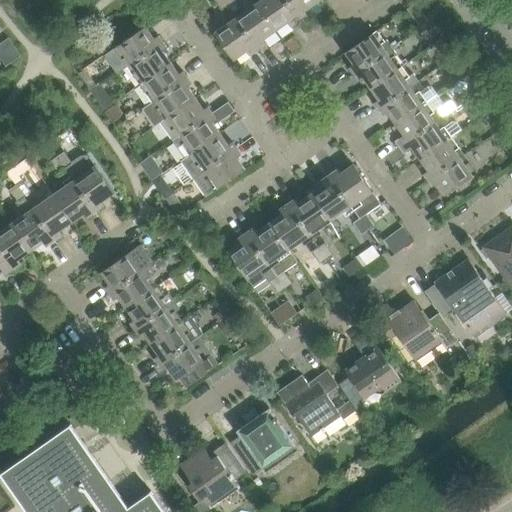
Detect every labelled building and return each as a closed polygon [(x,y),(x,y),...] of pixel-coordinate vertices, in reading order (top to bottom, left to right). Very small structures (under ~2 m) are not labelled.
[(223,0),(213,0),(221,11),(228,6),(223,0)] [(234,0),(233,0),(223,0),(228,6),(234,14),(259,50),(267,44),(264,40),(276,31),(257,3),(245,11),(243,7),(242,8),(236,0),(234,0)] [(261,0),(257,3),(276,31),(289,23),(291,26),(300,21),(285,0),(261,0)] [(306,11),(318,2),(316,0),(285,0),(300,21),(308,15),(306,11)] [(411,7),(407,9),(414,18),(422,13),(415,3),(411,7)] [(250,56),(259,50),(234,14),(225,20),(227,24),(215,32),(235,60),(247,52),(250,56)] [(127,67),(163,41),(158,35),(155,38),(147,26),(105,55),(117,74),(127,67)] [(355,73),(392,47),(387,40),(385,41),(377,31),(346,53),(354,65),(350,67),(355,73)] [(9,38),(0,44),(13,62),(22,56),(9,38)] [(140,84),(172,62),(164,51),(167,48),(163,41),(127,67),(140,84)] [(370,88),(402,66),(395,57),(397,55),(392,47),(355,73),(359,80),(363,78),(370,88)] [(152,102),(187,77),(183,71),(180,73),(172,62),(140,84),(152,102)] [(379,109),(419,81),(413,73),(409,76),(402,66),(370,88),(379,100),(375,103),(379,109)] [(160,123),(196,98),(188,86),(192,84),(187,77),(152,102),(142,109),(154,127),(160,123)] [(424,89),(419,81),(379,109),(384,115),(387,113),(395,124),(437,95),(432,87),(428,86),(424,89)] [(100,85),(92,91),(104,109),(113,103),(100,85)] [(474,87),(465,93),(469,99),(478,93),(480,91),(476,85),(474,87)] [(395,141),(399,148),(456,107),(451,100),(442,106),(442,102),(437,95),(395,124),(403,136),(395,141)] [(483,95),(469,105),(477,117),(488,110),(489,109),(491,107),(483,95)] [(196,98),(160,123),(172,141),(212,113),(208,107),(204,109),(196,98)] [(116,104),(106,111),(114,123),(120,118),(121,111),(116,104)] [(481,116),(485,122),(493,116),(489,110),(481,116)] [(184,158),(221,133),(213,122),(217,119),(212,113),(172,141),(184,158)] [(404,145),(399,148),(404,154),(409,151),(412,149),(420,160),(452,137),(462,130),(457,122),(451,121),(448,123),(444,117),(444,116),(436,122),(404,145)] [(503,129),(495,134),(502,144),(510,138),(503,128),(503,129)] [(193,179),(237,148),(233,142),(229,145),(221,133),(184,158),(181,161),(193,179)] [(429,180),(464,154),(452,137),(420,160),(428,171),(424,174),(429,180)] [(206,197),(214,192),(246,169),(238,158),(242,155),(237,148),(193,179),(206,197)] [(80,155),(71,161),(64,152),(57,156),(66,168),(71,176),(96,212),(105,206),(102,202),(115,193),(95,165),(89,156),(87,155),(85,155),(80,155)] [(464,154),(429,180),(434,187),(437,184),(445,196),(477,173),(464,154)] [(151,155),(141,162),(154,180),(161,175),(163,173),(151,155)] [(59,173),(66,168),(57,156),(51,161),(59,173)] [(381,204),(373,192),(353,164),(341,173),(338,169),(329,175),(354,211),(360,219),(368,230),(375,226),(367,214),(381,204)] [(161,175),(154,180),(166,198),(174,193),(161,175)] [(346,217),(354,211),(329,175),(321,181),(324,185),(311,193),(331,222),(343,213),(346,217)] [(88,218),(96,212),(71,176),(63,182),(65,186),(53,194),(73,223),(85,214),(88,218)] [(16,185),(25,197),(32,192),(23,180),(16,185)] [(30,205),(25,197),(16,185),(10,190),(18,201),(16,203),(24,215),(12,223),(32,251),(44,243),(46,247),(55,241),(30,205)] [(319,230),(331,222),(311,193),(299,202),(297,198),(288,204),(313,240),(322,233),(319,230)] [(61,231),(73,223),(53,194),(41,203),(38,199),(30,205),(55,241),(64,235),(61,231)] [(174,194),(167,199),(176,213),(184,208),(174,194)] [(304,246),(313,240),(288,204),(279,210),(282,214),(270,222),(290,250),(302,242),(304,246)] [(362,235),(368,230),(360,219),(353,223),(362,235)] [(298,262),(290,250),(270,222),(258,230),(255,227),(247,233),(272,268),(285,288),(292,283),(284,271),(298,262)] [(19,260),(32,251),(12,223),(0,231),(0,249),(14,269),(22,263),(19,260)] [(511,229),(481,251),(486,259),(491,255),(511,285),(511,229)] [(285,288),(272,268),(247,233),(238,239),(241,243),(228,251),(253,287),(266,278),(268,282),(270,281),(279,293),(285,288)] [(404,236),(399,239),(401,241),(404,247),(413,241),(408,234),(404,236)] [(318,247),(327,259),(333,254),(325,243),(318,247)] [(110,293),(150,266),(154,263),(141,245),(101,272),(110,284),(106,287),(110,293)] [(320,264),(327,259),(318,247),(312,252),(320,264)] [(0,249),(0,273),(2,271),(5,275),(14,269),(0,249)] [(365,251),(356,258),(357,259),(363,268),(372,261),(365,251)] [(357,259),(344,268),(350,277),(363,268),(357,259)] [(439,313),(444,319),(456,311),(474,338),(507,315),(469,259),(436,282),(436,283),(425,292),(439,313)] [(158,286),(150,275),(155,272),(150,266),(110,293),(115,300),(118,297),(126,309),(158,286)] [(325,284),(319,289),(323,294),(329,290),(325,284)] [(130,323),(135,329),(174,301),(170,294),(166,297),(158,286),(126,309),(134,320),(130,323)] [(322,297),(317,289),(306,296),(312,304),(322,297)] [(174,301),(135,329),(139,335),(143,333),(151,344),(183,322),(177,313),(181,310),(174,301)] [(271,312),(280,325),(296,313),(288,301),(271,312)] [(444,319),(439,313),(428,321),(414,301),(387,319),(388,320),(382,325),(408,363),(415,359),(417,361),(442,344),(446,349),(459,340),(444,319)] [(219,312),(218,318),(221,322),(227,317),(222,311),(222,310),(219,312)] [(199,337),(204,334),(191,316),(183,322),(151,344),(159,355),(155,358),(160,364),(199,337)] [(225,335),(234,328),(227,318),(227,317),(221,322),(218,324),(225,335)] [(349,401),(359,415),(366,411),(360,401),(372,393),(383,394),(402,381),(366,331),(352,340),(364,357),(345,370),(349,376),(338,384),(339,386),(349,401)] [(199,337),(160,364),(164,371),(168,368),(176,380),(179,378),(186,387),(218,365),(199,337)] [(472,343),(466,347),(473,357),(479,353),(472,343)] [(339,386),(338,384),(327,369),(306,383),(301,376),(277,393),(295,419),(298,417),(302,423),(297,427),(305,438),(310,434),(311,436),(326,427),(330,433),(346,421),(349,425),(360,417),(359,415),(349,401),(337,409),(327,394),(339,386)] [(109,397),(100,403),(117,428),(126,422),(109,397)] [(254,474),(296,445),(269,408),(259,415),(254,408),(243,416),(247,423),(237,430),(240,435),(231,442),(254,474)] [(71,424),(0,473),(27,511),(165,511),(151,491),(128,506),(85,444),(79,435),(71,424)] [(239,484),(236,479),(247,472),(227,445),(210,457),(204,448),(181,465),(193,483),(190,486),(200,501),(204,498),(209,505),(239,484)] [(258,477),(254,480),(258,487),(263,484),(258,477)]
